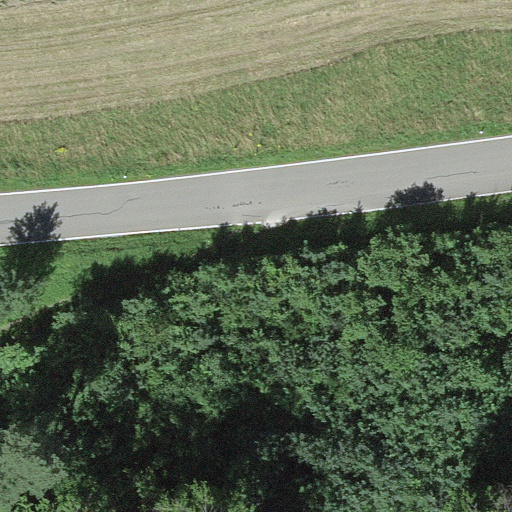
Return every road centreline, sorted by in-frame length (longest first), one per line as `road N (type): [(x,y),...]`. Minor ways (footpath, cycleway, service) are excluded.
road 1 (tertiary): [(0,218),(511,163)]
road 2 (track): [(314,187),(0,347)]
